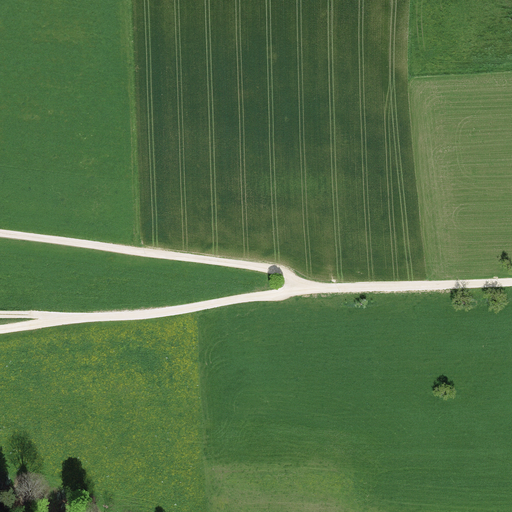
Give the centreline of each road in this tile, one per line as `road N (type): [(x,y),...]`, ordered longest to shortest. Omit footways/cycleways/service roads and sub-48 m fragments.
road 1 (track): [(303,288),(274,269),(0,232)]
road 2 (track): [(0,328),(303,288)]
